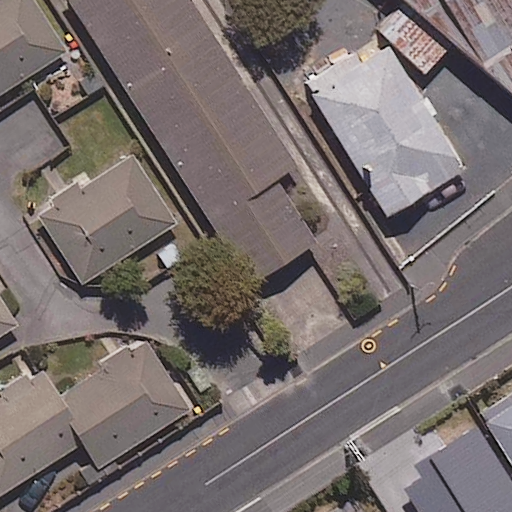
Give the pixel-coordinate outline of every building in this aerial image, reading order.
[(0,0),(0,89),(65,47),(34,0),(0,0)] [(294,160),(191,0),(66,0),(246,279),(313,236),(273,173),(294,160)] [(451,46),(511,98),(511,0),(398,0),(405,6),(380,34),(427,74),(451,46)] [(466,170),(390,49),(360,67),(354,58),(308,86),(314,96),(311,98),(387,219),(466,170)] [(175,219),(130,151),(36,212),(81,281),(175,219)] [(0,330),(15,321),(0,297),(0,330)] [(88,439),(99,457),(182,406),(142,340),(59,391),(88,439)] [(59,391),(45,368),(0,394),(0,492),(88,439),(59,391)] [(511,389),(479,412),(511,460),(511,389)] [(384,511),(374,496),(348,511),(384,511)]
